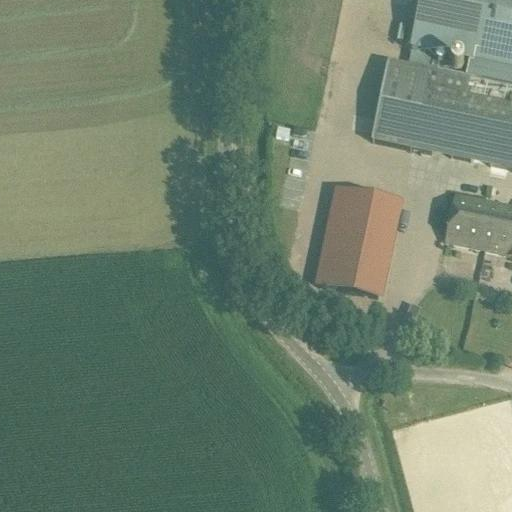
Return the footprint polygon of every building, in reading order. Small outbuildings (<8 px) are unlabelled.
[(511,0),(421,0),(412,48),(413,48),(408,71),(389,67),(386,81),(373,146),(511,174),(511,0)] [(300,150),(301,132),(287,131),(286,149),(300,150)] [(299,166),(301,153),(283,150),(280,163),(299,166)] [(339,193),(318,290),(377,302),(397,205),(339,193)] [(511,211),(456,199),(446,246),(511,260),(511,211)]
